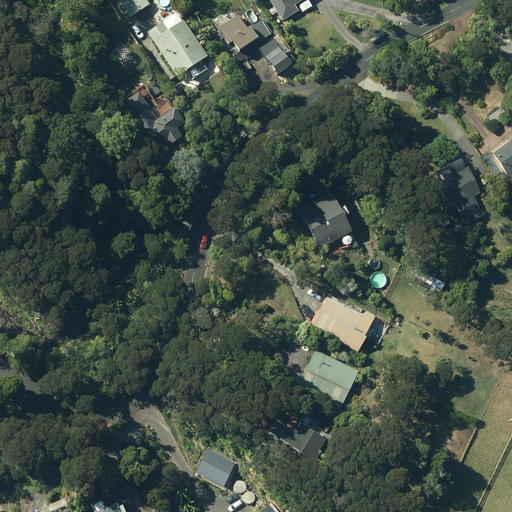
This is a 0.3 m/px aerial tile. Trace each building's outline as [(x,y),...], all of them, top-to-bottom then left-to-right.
[(116,0),(129,19),(148,6),(143,0),(116,0)] [(275,15),(281,23),(297,13),(293,7),(305,0),(265,0),(272,9),(268,11),(271,17),(275,15)] [(146,34),(175,78),(205,59),(176,14),(146,34)] [(216,30),(235,63),(244,57),(242,52),(255,45),(258,43),(271,35),(262,21),(248,29),(245,31),(237,18),(216,30)] [(258,51),(267,65),(282,54),(273,41),(258,51)] [(136,142),(139,140),(150,156),(165,146),(167,148),(178,141),(176,139),(187,132),(173,111),(154,123),(136,97),(115,111),(136,142)] [(507,113),(503,107),(487,117),(492,124),(507,113)] [(511,137),(488,155),(511,186),(511,184),(511,137)] [(456,212),(463,225),(481,215),(471,196),(476,194),(462,169),(427,188),(441,213),(457,204),(461,209),(456,212)] [(296,215),(316,250),(347,233),(327,197),(296,215)] [(438,221),(442,227),(448,223),(444,217),(438,221)] [(493,255),(483,243),(475,250),(484,261),(493,255)] [(427,293),(436,297),(443,284),(416,271),(412,278),(430,286),(427,293)] [(306,327),(354,353),(362,339),(361,338),(371,318),(361,313),(359,318),(322,299),(313,313),(306,327)] [(294,391),(338,410),(355,372),(312,352),(300,380),(283,372),(276,388),(292,395),(294,391)] [(283,456),(316,474),(322,463),(314,459),(317,455),(315,454),(322,440),(297,426),(292,434),(270,422),(256,447),(281,460),(283,456)] [(92,510),(92,511),(126,511),(120,498),(92,510)]
